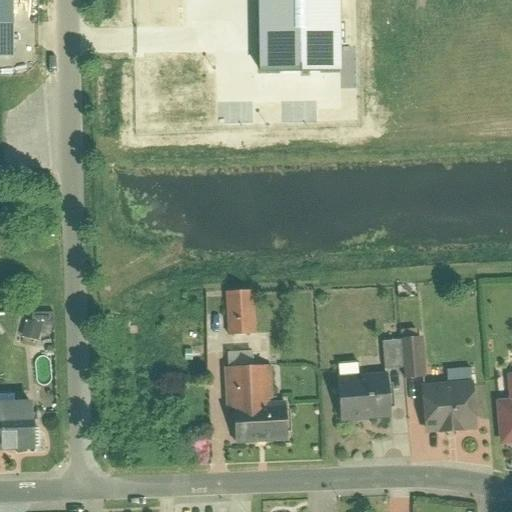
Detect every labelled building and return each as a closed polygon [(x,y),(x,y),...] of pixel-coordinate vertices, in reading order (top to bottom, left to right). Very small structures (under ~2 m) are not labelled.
[(13,0),(0,0),(0,57),(14,58),(13,0)] [(246,0),(247,70),(338,70),(337,0),(246,0)] [(270,295),(240,296),(242,339),(272,338),(270,295)] [(29,319),(25,335),(39,339),(43,323),(29,319)] [(55,339),(44,339),(44,352),(55,352),(55,339)] [(340,377),(342,420),(395,418),(393,375),(430,374),(428,340),(386,341),(388,375),(340,377)] [(224,365),(250,363),(249,351),(223,352),(224,365)] [(276,369),(233,371),(235,441),(294,439),(293,400),(277,401),(276,369)] [(511,404),(499,406),(502,452),(511,451),(511,380),(511,381),(511,386),(511,404)] [(483,386),(428,390),(431,438),(486,435),(483,386)] [(0,399),(0,446),(36,445),(34,398),(0,399)]
